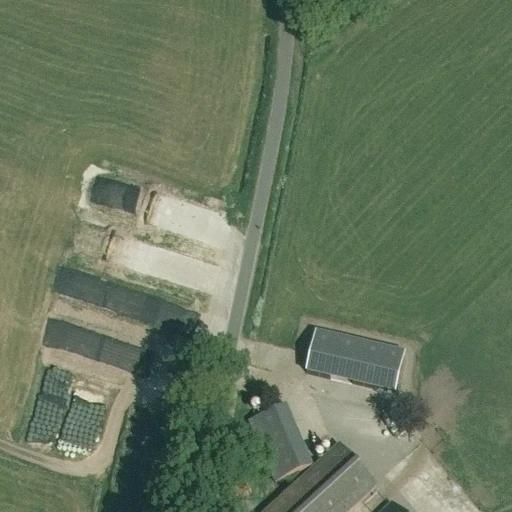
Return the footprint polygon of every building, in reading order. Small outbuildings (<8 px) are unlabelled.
[(79,255),(150,271),(154,257),(134,252),(135,245),(84,233),(79,255)] [(71,331),(70,350),(89,351),(89,331),(71,331)] [(317,334),(307,374),(395,395),(405,354),(317,334)] [(58,449),(73,380),(50,375),(34,444),(58,449)] [(66,446),(96,454),(107,412),(110,413),(117,387),(94,380),(87,407),(77,404),(66,446)] [(342,429),(395,444),(401,420),(349,405),(342,429)] [(275,485),(311,470),(286,409),(249,424),(275,485)] [(351,511),(378,489),(340,447),(268,511),(351,511)] [(237,501),(251,494),(241,474),(227,481),(237,501)]
